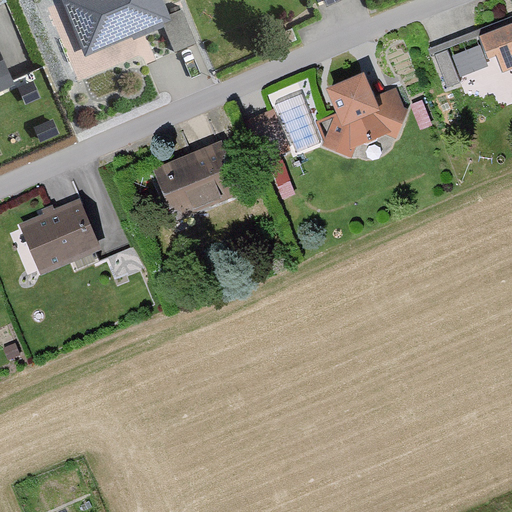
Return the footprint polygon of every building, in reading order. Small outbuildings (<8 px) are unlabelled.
[(163,0),(65,0),(58,3),(83,59),(130,37),(133,43),(167,28),(164,21),(172,18),(163,0)] [(183,13),(172,18),(164,21),(167,28),(178,52),(197,44),(183,13)] [(432,58),(437,56),(450,88),(460,85),(448,53),(452,51),(460,72),(496,58),(503,75),(511,71),(511,18),(429,51),(432,58)] [(0,90),(12,85),(0,57),(0,90)] [(357,146),(385,136),(397,141),(408,115),(401,112),(404,110),(397,92),(372,101),(364,77),(325,92),(334,117),(321,149),(351,161),(357,146)] [(275,112),(251,122),(268,162),(292,152),(275,112)] [(49,123),(31,130),(37,144),(54,137),(49,123)] [(227,143),(156,174),(177,222),(248,191),(227,143)] [(52,206),(43,210),(45,216),(22,227),(41,272),(72,258),(78,271),(101,261),(76,203),(55,213),(52,206)]
